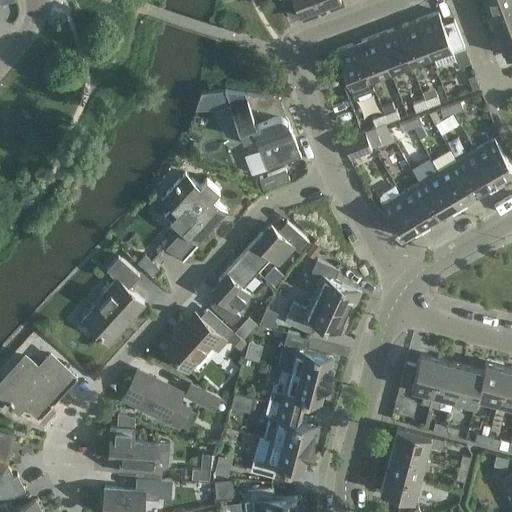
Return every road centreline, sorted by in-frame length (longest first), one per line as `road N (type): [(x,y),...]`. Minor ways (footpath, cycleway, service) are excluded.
road 1 (residential): [(76,511),(56,456),(67,419),(266,201),(333,176)]
road 2 (residential): [(333,176),(294,53),(313,34),(398,0)]
road 3 (residential): [(345,511),(344,471),(365,365),(401,295)]
road 4 (residential): [(393,282),(511,217)]
road 5 (residential): [(401,295),(417,314),(511,341)]
road 6 (residential): [(393,282),(333,176)]
